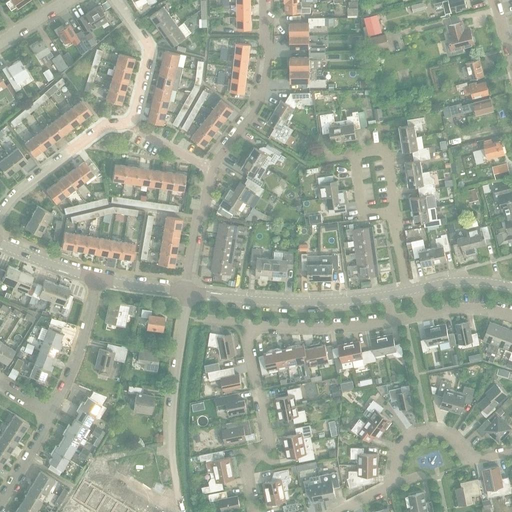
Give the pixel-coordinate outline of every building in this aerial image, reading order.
[(15,6),(17,9),(29,0),(9,0),(5,3),(10,10),(15,6)] [(358,17),(358,8),(357,0),(351,0),(351,1),(349,1),(348,7),(347,17),(358,17)] [(464,0),(448,0),(449,0),(442,2),(445,13),(466,8),(464,0)] [(411,4),(413,13),(426,9),(424,1),(411,4)] [(285,3),(285,4),(285,13),(305,13),(305,12),(311,12),(311,2),(302,2),(302,3),(285,3)] [(238,17),(251,17),(251,5),(237,5),(238,17)] [(111,11),(104,15),(99,6),(83,16),(83,15),(76,19),(83,32),(90,28),(89,25),(91,24),(94,28),(107,20),(109,20),(114,16),(111,11)] [(158,26),(171,16),(163,6),(150,16),(158,26)] [(362,18),(367,36),(370,35),(368,25),(374,23),(372,15),(362,18)] [(165,36),(178,26),(171,16),(158,26),(165,36)] [(211,18),(211,27),(223,27),(223,24),(230,23),(230,17),(211,18)] [(251,17),(238,17),(238,29),(251,29),(251,17)] [(290,36),(309,35),(309,26),(325,26),(325,18),(309,18),(309,22),(290,22),(290,36)] [(470,28),(464,30),(462,22),(448,26),(450,34),(447,34),(452,51),(452,50),(453,53),(462,51),(461,48),(474,45),(474,43),(475,41),(474,38),(472,36),(470,28)] [(74,43),(81,54),(91,47),(86,39),(83,40),(78,33),(75,35),(68,24),(57,31),(64,42),(70,38),(73,43),(74,43)] [(178,26),(165,36),(172,46),(186,36),(178,26)] [(367,38),(370,51),(389,47),(385,34),(367,38)] [(309,52),(325,52),(325,45),(316,45),(316,43),(309,43),(309,35),(290,36),(290,48),(309,48),(309,52)] [(48,59),(53,56),(43,40),(32,47),(38,58),(45,54),(48,59)] [(235,55),(248,57),(249,44),(236,43),(235,55)] [(93,59),(99,61),(102,51),(96,49),(93,59)] [(162,62),(177,66),(180,54),(164,50),(162,62)] [(290,70),(317,70),(317,68),(322,68),(322,60),(326,60),(325,52),(309,52),(309,57),(290,57),(290,70)] [(51,59),(59,72),(67,67),(59,54),(51,59)] [(116,65),(131,70),(134,58),(119,54),(116,65)] [(247,69),(248,57),(235,55),(233,67),(247,69)] [(28,75),(22,66),(30,61),(28,57),(20,62),(19,60),(8,67),(7,66),(2,69),(15,92),(21,88),(17,82),(28,75)] [(96,72),(99,61),(93,59),(90,70),(96,72)] [(471,79),(485,76),(480,59),(466,63),(467,67),(462,68),(464,76),(469,74),(471,79)] [(183,67),(177,66),(162,62),(159,74),(174,78),(180,79),(183,67)] [(128,81),(131,70),(116,65),(112,77),(128,81)] [(245,80),(247,69),(233,67),(232,79),(245,80)] [(42,73),(48,81),(54,77),(49,69),(42,73)] [(92,83),(96,72),(90,70),(86,82),(92,83)] [(317,70),(290,70),(290,83),(310,82),(310,87),(326,87),(326,79),(317,80),(317,70)] [(171,89),(174,78),(159,74),(156,85),(171,89)] [(9,102),(14,98),(0,75),(0,99),(5,96),(9,102)] [(124,93),(128,81),(112,77),(109,88),(124,93)] [(54,84),(58,89),(66,82),(62,78),(54,84)] [(245,80),(232,79),(229,79),(228,91),(230,91),(244,93),(245,80)] [(486,82),(478,84),(477,81),(469,83),(470,85),(468,86),(467,83),(456,85),(458,91),(464,89),(466,95),(472,93),(473,99),(489,94),(486,82)] [(89,93),(92,83),(86,82),(84,91),(89,93)] [(58,89),(54,84),(45,92),(49,97),(55,92),(58,96),(61,93),(58,89)] [(169,101),(171,89),(156,85),(153,97),(169,101)] [(191,97),(193,98),(199,89),(194,86),(189,94),(192,95),(191,97)] [(121,104),(124,93),(109,88),(106,100),(121,104)] [(198,99),(203,102),(209,93),(203,90),(198,99)] [(40,104),(49,97),(45,92),(36,100),(40,104)] [(273,111),(287,119),(300,99),(310,98),(309,92),(290,93),(290,99),(287,104),(280,100),(273,111)] [(188,108),(193,98),(191,97),(192,95),(189,94),(183,105),(188,108)] [(166,112),(169,101),(153,97),(150,108),(166,112)] [(476,115),(493,111),(490,98),(462,106),(461,104),(449,107),(443,108),(445,118),(475,110),(476,115)] [(198,112),(203,102),(198,99),(192,109),(198,112)] [(213,109),(225,119),(233,109),(220,99),(213,109)] [(31,112),(40,104),(36,100),(27,107),(31,112)] [(72,107),(82,120),(91,113),(81,100),(72,107)] [(183,116),(188,108),(183,105),(178,113),(183,116)] [(22,120),(31,112),(27,107),(18,115),(22,120)] [(72,127),(82,120),(72,107),(62,114),(72,127)] [(163,124),(166,112),(150,108),(148,120),(163,124)] [(192,121),(198,112),(192,109),(187,118),(192,121)] [(218,128),(225,119),(213,109),(206,118),(218,128)] [(284,124),(287,119),(273,111),(267,121),(277,127),(272,135),(285,143),(293,130),(284,124)] [(341,121),(343,140),(356,138),(354,127),(360,126),(357,111),(352,112),(352,116),(346,117),(347,120),(341,121)] [(177,127),(183,116),(178,113),(172,124),(177,127)] [(343,140),(341,121),(334,122),(333,113),(319,115),(322,132),(329,131),(331,142),(343,140)] [(63,134),(72,127),(62,114),(53,121),(63,134)] [(14,126),(22,120),(18,115),(10,122),(14,126)] [(401,139),(417,137),(416,130),(422,129),(421,123),(425,123),(424,117),(409,119),(410,125),(399,127),(401,139)] [(187,131),(192,121),(187,118),(181,128),(187,131)] [(211,137),(218,128),(206,118),(198,127),(211,137)] [(53,142),(63,134),(53,121),(43,129),(53,142)] [(203,147),(211,137),(198,127),(191,137),(203,147)] [(44,149),(53,142),(43,129),(34,136),(44,149)] [(34,156),(44,149),(34,136),(24,143),(34,156)] [(415,155),(429,153),(429,147),(419,149),(417,137),(401,139),(403,152),(414,150),(415,155)] [(501,141),(493,143),(492,139),(483,141),(485,149),(474,152),(477,164),(484,162),(482,156),(487,154),(488,158),(505,154),(501,141)] [(469,144),(470,150),(481,148),(479,142),(469,144)] [(247,157),(266,169),(268,164),(273,163),(274,164),(277,159),(283,162),(286,157),(280,154),(279,156),(265,147),(264,148),(259,149),(259,150),(254,146),(247,157)] [(7,156),(17,169),(27,162),(17,148),(7,156)] [(407,175),(423,172),(421,160),(430,159),(429,153),(415,155),(416,161),(405,162),(407,175)] [(0,167),(7,177),(17,169),(7,156),(0,160),(0,167)] [(259,179),(266,169),(247,157),(240,168),(250,174),(247,178),(260,187),(263,182),(259,179)] [(74,168),(84,181),(93,174),(83,161),(74,168)] [(492,167),(495,178),(510,174),(507,163),(492,167)] [(125,181),(127,166),(115,164),(112,180),(125,181)] [(136,183),(139,168),(127,166),(125,181),(136,183)] [(74,189),(84,181),(74,168),(64,176),(74,189)] [(148,185),(150,169),(139,168),(136,183),(148,185)] [(160,187),(162,171),(150,169),(148,185),(160,187)] [(171,188),(174,173),(162,171),(160,187),(171,188)] [(421,191),(435,189),(434,183),(434,178),(430,176),(429,171),(423,172),(407,175),(409,187),(420,185),(421,191)] [(174,173),(171,188),(183,190),(186,174),(174,173)] [(338,191),(339,191),(337,180),(334,180),(333,175),(318,177),(319,185),(318,185),(320,198),(326,198),(327,198),(326,195),(338,193),(338,191)] [(65,196),(74,189),(64,176),(55,183),(65,196)] [(260,187),(247,178),(244,183),(240,180),(234,190),(229,186),(235,190),(233,192),(244,199),(242,201),(243,201),(248,204),(255,194),(259,196),(264,189),(260,187)] [(56,203),(65,196),(55,183),(46,190),(56,203)] [(505,214),(511,212),(511,183),(511,184),(494,188),(496,197),(499,196),(502,210),(503,209),(505,214)] [(237,210),(243,201),(242,201),(244,199),(233,192),(235,190),(229,186),(222,198),(223,199),(219,205),(234,215),(237,210)] [(412,211),(428,208),(426,196),(436,194),(435,189),(421,191),(421,196),(410,198),(412,211)] [(327,198),(326,198),(328,208),(329,214),(346,211),(345,204),(347,203),(345,190),(339,191),(338,191),(338,193),(326,195),(327,198)] [(96,201),(97,206),(108,204),(106,198),(96,201)] [(86,209),(97,206),(96,201),(85,203),(86,209)] [(76,212),(86,209),(85,203),(74,206),(76,212)] [(31,217),(46,225),(52,213),(37,206),(31,217)] [(65,214),(76,212),(74,206),(64,208),(65,214)] [(104,215),(113,213),(113,207),(102,209),(104,215)] [(427,227),(438,225),(441,224),(440,219),(430,220),(428,208),(412,211),(414,223),(425,221),(426,227),(427,227)] [(93,218),(104,215),(102,209),(92,212),(93,218)] [(82,220),(93,218),(92,212),(81,214),(82,220)] [(511,212),(505,214),(506,219),(505,219),(508,231),(496,234),(499,245),(511,241),(511,212)] [(72,223),(82,220),(81,214),(70,217),(72,223)] [(164,228),(180,231),(182,219),(166,216),(164,228)] [(40,236),(46,225),(31,217),(25,228),(40,236)] [(237,238),(237,237),(238,231),(244,232),(245,226),(238,225),(238,226),(219,223),(217,235),(237,238)] [(150,238),(152,226),(146,225),(144,237),(150,238)] [(476,246),(476,247),(486,244),(485,240),(490,239),(487,226),(479,228),(479,226),(466,230),(468,236),(470,236),(473,247),(476,246)] [(354,242),(374,239),(372,227),(358,229),(358,228),(346,229),(347,235),(353,234),(354,240),(354,242)] [(178,243),(180,231),(164,228),(162,240),(178,243)] [(73,250),(76,234),(64,232),(61,248),(73,250)] [(85,252),(88,236),(76,234),(73,250),(85,252)] [(431,248),(434,264),(446,261),(444,250),(450,248),(446,234),(441,235),(441,237),(435,238),(437,247),(431,248)] [(243,238),(237,237),(237,238),(217,235),(215,247),(235,250),(235,249),(236,243),(242,244),(243,238)] [(97,254),(99,238),(88,236),(85,252),(97,254)] [(477,253),(476,247),(476,246),(473,247),(470,236),(468,236),(457,239),(459,243),(453,245),(456,257),(464,255),(464,257),(477,253)] [(108,256),(111,240),(99,238),(97,254),(108,256)] [(356,254),(376,251),(374,239),(354,242),(354,240),(347,241),(348,247),(355,246),(356,253),(356,254)] [(434,264),(431,248),(425,249),(423,239),(411,242),(414,256),(419,255),(422,266),(434,264)] [(120,258),(122,242),(111,240),(108,256),(120,258)] [(176,254),(178,243),(162,240),(160,252),(176,254)] [(122,242),(120,258),(132,260),(135,244),(122,242)] [(241,250),(235,249),(235,250),(215,247),(213,259),(233,262),(233,261),(234,255),(240,256),(241,250)] [(270,279),(272,259),(262,258),(262,250),(252,249),(250,264),(257,264),(255,278),(270,279)] [(357,266),(377,263),(376,251),(356,254),(356,253),(349,254),(350,259),(356,258),(357,265),(357,266)] [(174,267),(176,254),(160,252),(158,264),(174,267)] [(272,259),(270,279),(285,280),(286,267),(293,267),(294,253),(283,252),(283,260),(272,259)] [(319,256),(320,280),(332,279),(332,268),(338,268),(337,253),(332,253),(332,257),(320,257),(320,256),(319,256)] [(320,280),(319,256),(307,256),(307,254),(301,254),(302,269),(307,269),(308,280),(320,280)] [(239,262),(233,261),(233,262),(213,259),(211,271),(231,275),(232,267),(238,268),(239,262)] [(357,266),(357,265),(347,266),(348,274),(353,273),(353,271),(358,270),(359,278),(379,275),(377,263),(357,266)] [(14,286),(20,271),(8,266),(6,271),(0,269),(0,284),(1,285),(2,281),(14,286)] [(31,297),(36,283),(31,281),(33,276),(20,271),(14,286),(26,291),(25,294),(31,297)] [(51,300),(57,284),(44,280),(42,286),(36,283),(31,297),(38,299),(39,296),(51,300)] [(57,284),(51,300),(63,304),(62,307),(69,309),(73,296),(67,294),(69,288),(57,284)] [(125,313),(131,314),(133,306),(127,305),(127,304),(109,301),(105,322),(123,325),(125,313)] [(0,308),(8,314),(11,309),(2,304),(0,308)] [(12,313),(20,318),(23,314),(14,309),(12,313)] [(146,328),(161,330),(163,317),(150,315),(151,311),(141,309),(140,317),(148,318),(146,328)] [(24,317),(32,322),(35,318),(26,313),(24,317)] [(476,333),(471,334),(468,322),(455,324),(459,344),(472,341),(473,346),(479,345),(476,333)] [(491,353),(501,326),(489,322),(482,340),(489,343),(486,351),(491,353)] [(43,340),(60,347),(62,342),(59,341),(62,334),(60,333),(62,328),(50,323),(43,340)] [(435,326),(438,343),(449,341),(450,346),(456,345),(454,333),(448,334),(445,324),(435,326)] [(428,345),(438,343),(435,326),(424,328),(426,339),(420,340),(423,352),(429,351),(428,345)] [(505,349),(511,330),(501,326),(491,353),(496,354),(499,346),(505,349)] [(231,334),(218,337),(218,334),(210,332),(208,345),(219,347),(221,357),(227,356),(228,358),(233,356),(233,354),(235,354),(231,334)] [(382,336),(385,353),(393,352),(393,355),(397,357),(403,355),(400,343),(395,345),(392,334),(382,336)] [(375,356),(385,353),(382,336),(371,339),(373,349),(367,350),(370,362),(376,361),(375,356)] [(58,351),(60,347),(43,340),(39,352),(53,358),(56,350),(58,351)] [(370,362),(367,350),(361,352),(359,341),(348,343),(352,360),(362,358),(363,363),(370,362)] [(341,363),(352,360),(348,343),(337,345),(338,347),(332,349),(334,358),(336,369),(343,368),(341,363)] [(4,344),(0,350),(0,359),(7,364),(15,351),(4,344)] [(111,359),(124,362),(127,349),(107,344),(105,350),(99,349),(94,367),(99,368),(98,374),(108,376),(109,370),(111,359)] [(305,348),(304,344),(300,345),(297,344),(293,345),(297,364),(303,363),(304,366),(308,366),(307,362),(305,348)] [(308,366),(318,363),(314,344),(310,345),(309,347),(305,348),(307,362),(308,366)] [(334,358),(332,349),(331,345),(325,346),(325,344),(320,345),(318,344),(314,344),(318,363),(328,361),(328,359),(334,358)] [(287,366),(297,364),(293,345),(289,346),(288,348),(284,349),(287,366)] [(143,368),(156,370),(158,356),(150,355),(151,349),(139,348),(137,361),(144,362),(143,368)] [(287,366),(284,349),(280,350),(280,349),(277,348),(273,349),(277,368),(287,366)] [(268,370),(277,368),(273,349),(269,350),(268,352),(264,353),(264,355),(258,356),(262,374),(268,373),(268,370)] [(50,365),(53,358),(39,352),(34,364),(51,371),(53,366),(50,365)] [(13,367),(19,370),(23,361),(17,358),(13,367)] [(51,371),(34,364),(28,362),(26,366),(33,369),(30,376),(44,381),(47,374),(49,375),(51,371)] [(239,374),(235,375),(233,367),(208,372),(209,380),(221,378),(223,390),(241,386),(239,374)] [(450,411),(455,392),(454,390),(449,389),(451,382),(441,380),(438,392),(443,394),(440,408),(450,411)] [(481,411),(486,417),(495,409),(493,407),(506,395),(495,384),(486,393),(488,395),(478,403),(483,409),(481,411)] [(133,410),(150,413),(153,396),(141,394),(143,388),(128,385),(127,392),(136,393),(133,410)] [(455,392),(450,411),(461,414),(465,400),(471,401),(474,389),(464,386),(462,393),(458,391),(456,392),(455,392)] [(277,409),(296,405),(295,399),(302,398),(300,387),(287,390),(288,396),(275,398),(277,409)] [(410,391),(402,392),(401,388),(389,390),(391,398),(397,397),(399,409),(413,406),(410,391)] [(78,407),(94,416),(98,418),(105,407),(100,405),(103,400),(92,394),(89,398),(87,397),(83,404),(81,402),(78,407)] [(244,400),(238,401),(236,394),(216,398),(218,411),(227,409),(229,416),(247,412),(244,400)] [(369,418),(384,429),(391,421),(380,412),(383,408),(373,400),(366,408),(372,413),(369,418)] [(296,405),(277,409),(279,420),(293,417),(294,423),(307,420),(304,410),(297,411),(296,405)] [(87,427),(94,416),(78,407),(76,411),(78,412),(74,419),(87,427)] [(8,425),(22,434),(29,423),(15,414),(8,425)] [(499,442),(511,428),(497,416),(491,423),(487,419),(475,430),(482,437),(487,431),(499,442)] [(224,443),(225,444),(246,439),(245,435),(251,433),(248,418),(236,421),(237,427),(222,430),(222,431),(219,432),(217,435),(218,442),(221,443),(224,443)] [(378,438),(384,429),(369,418),(365,423),(359,418),(351,429),(362,437),(363,435),(368,438),(372,434),(378,438)] [(81,438),(87,427),(74,419),(70,425),(68,424),(66,428),(81,438)] [(15,445),(22,434),(8,425),(1,435),(15,445)] [(285,447),(311,442),(310,436),(312,436),(310,425),(295,428),(296,434),(283,437),(285,447)] [(85,440),(81,438),(66,428),(63,433),(65,434),(61,441),(74,449),(78,442),(83,445),(85,440)] [(0,449),(8,455),(15,445),(1,435),(0,436),(0,449)] [(68,459),(74,449),(61,441),(57,447),(55,446),(53,450),(68,459)] [(311,442),(285,447),(287,458),(300,455),(302,461),(314,458),(311,442)] [(358,465),(377,465),(377,454),(363,454),(363,448),(350,448),(350,458),(358,458),(358,465)] [(0,464),(1,465),(8,455),(0,449),(0,464)] [(59,475),(68,459),(53,450),(50,455),(52,456),(48,462),(50,464),(47,468),(59,475)] [(208,473),(213,472),(232,468),(230,457),(224,458),(223,450),(199,455),(200,461),(206,460),(208,473)] [(377,476),(377,465),(358,465),(358,471),(349,471),(348,478),(347,478),(350,488),(372,482),(372,476),(377,476)] [(508,477),(501,478),(499,466),(482,470),(486,489),(500,487),(501,494),(511,492),(508,477)] [(232,468),(213,472),(215,477),(211,478),(208,482),(209,486),(202,487),(203,493),(224,489),(222,481),(234,479),(232,468)] [(265,494),(283,490),(287,489),(287,486),(291,483),(289,478),(288,469),(274,472),(271,481),(263,483),(265,494)] [(34,482),(48,491),(54,480),(40,471),(34,482)] [(321,483),(324,500),(335,498),(333,487),(339,486),(337,474),(330,475),(331,481),(321,483)] [(324,500),(321,483),(320,475),(309,477),(310,480),(303,481),(306,493),(311,491),(314,502),(324,500)] [(455,489),(459,506),(472,503),(471,496),(481,494),(478,479),(460,482),(461,488),(455,489)] [(83,481),(73,499),(84,506),(95,488),(83,481)] [(41,501),(48,491),(34,482),(27,493),(41,501)] [(94,511),(96,511),(106,495),(95,488),(84,506),(94,511)] [(58,497),(63,500),(68,491),(63,489),(58,497)] [(283,490),(265,494),(267,505),(286,501),(283,490)] [(237,495),(223,498),(222,491),(208,494),(209,501),(219,499),(222,511),(223,511),(231,511),(231,510),(240,508),(237,495)] [(433,511),(431,501),(425,502),(423,492),(416,494),(416,495),(405,497),(407,507),(410,506),(411,511),(433,511)] [(35,511),(41,501),(27,493),(21,503),(35,511)] [(111,511),(118,502),(106,495),(96,511),(111,511)] [(58,508),(63,500),(58,497),(54,505),(58,508)] [(127,511),(129,509),(118,502),(111,511),(127,511)] [(283,505),(284,511),(298,509),(297,502),(283,505)] [(34,511),(35,511),(21,503),(15,511),(34,511)]
